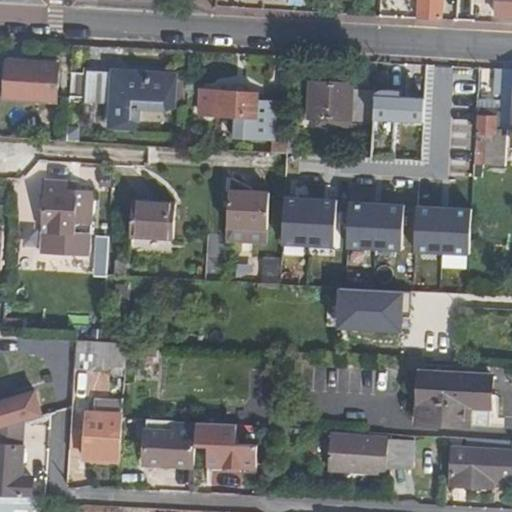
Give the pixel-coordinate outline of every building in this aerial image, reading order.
[(419,0),(419,19),(442,20),(442,0),(419,0)] [(458,0),(458,20),(475,20),(475,0),(458,0)] [(511,0),(502,0),(502,16),(511,16),(511,0)] [(60,64),(28,63),(28,66),(6,65),(4,98),(58,101),(60,64)] [(503,69),(496,69),(494,94),(501,94),(503,69)] [(511,69),(503,69),(501,94),(501,100),(501,110),(499,129),(508,129),(511,129),(511,69)] [(175,75),(87,70),(86,102),(106,103),(113,104),(112,123),(112,126),(137,128),(138,105),(173,107),(175,75)] [(353,84),(311,82),(310,117),(319,118),(319,123),(373,126),(376,87),(353,86),(353,84)] [(258,94),(201,90),(200,113),(224,115),(224,121),(245,123),(245,129),(255,130),(256,117),(257,117),(258,94)] [(479,94),(454,93),(452,132),(454,132),(477,133),(478,109),(479,99),(479,94)] [(501,100),(479,99),(478,109),(501,110),(501,100)] [(398,104),(377,103),(371,202),(398,203),(400,156),(394,156),(395,141),(398,104)] [(501,110),(478,109),(477,133),(475,164),(484,165),(506,166),(508,129),(499,129),(501,110)] [(299,119),(289,118),(288,154),(298,154),(299,119)] [(80,128),(69,127),(69,142),(80,142),(80,128)] [(477,133),(454,132),(452,163),(466,164),(465,177),(474,177),(475,164),(477,133)] [(288,154),(258,152),(258,161),(287,162),(288,154)] [(484,165),(475,164),(474,177),(483,178),(484,165)] [(78,182),(45,180),(42,232),(75,234),(76,224),(91,224),(93,191),(77,190),(78,182)] [(270,193),(230,191),(228,227),(268,229),(270,193)] [(176,204),(133,201),(131,236),(174,239),(176,204)] [(126,261),(116,261),(115,276),(125,276),(126,261)] [(372,289),(367,289),(366,310),(371,310),(370,321),(412,324),(418,316),(418,311),(411,311),(412,298),(419,298),(428,299),(428,292),(372,289)] [(453,321),(433,320),(431,360),(456,362),(459,321),(458,321),(453,321)] [(77,340),(62,339),(60,368),(75,369),(76,353),(77,340)] [(104,342),(77,340),(76,353),(98,354),(97,366),(93,370),(125,372),(127,343),(104,342)] [(98,354),(76,353),(75,369),(93,370),(97,366),(98,354)] [(492,376),(420,372),(418,422),(489,426),(492,376)] [(0,428),(26,421),(32,419),(25,394),(0,400),(0,428)] [(123,415),(88,412),(87,432),(82,432),(82,438),(86,438),(85,459),(120,461),(123,415)] [(174,421),(148,420),(147,431),(173,432),(174,421)] [(0,428),(0,445),(24,447),(26,421),(0,428)] [(147,431),(146,431),(145,463),(170,464),(170,456),(196,458),(197,445),(198,422),(174,421),(173,432),(147,431)] [(237,425),(198,422),(197,445),(209,446),(208,471),(256,474),(258,446),(236,445),(237,425)] [(285,427),(273,427),(271,444),(284,445),(285,427)] [(414,440),(330,435),(328,468),(386,472),(387,468),(412,469),(414,440)] [(511,440),(467,438),(467,448),(511,450),(511,440)] [(24,447),(0,445),(0,495),(32,497),(33,477),(22,477),(24,447)] [(511,450),(467,448),(453,447),(451,486),(493,488),(494,481),(511,481),(511,450)] [(196,458),(170,456),(170,464),(195,465),(196,458)] [(32,497),(0,495),(0,511),(42,511),(43,497),(32,497)]
